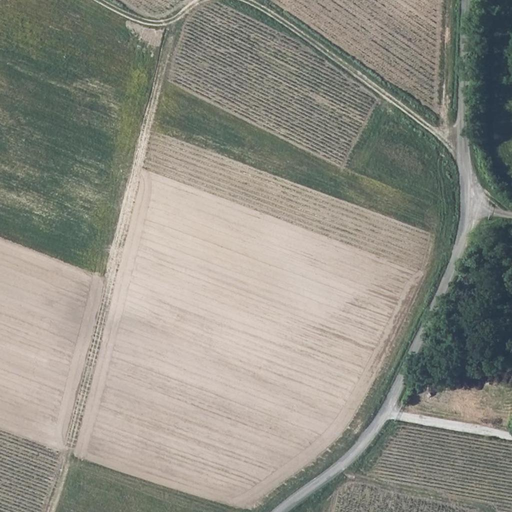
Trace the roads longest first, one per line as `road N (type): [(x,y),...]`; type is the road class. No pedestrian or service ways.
road 1 (unclassified): [(282,511),(379,425),(428,333),(459,250),(468,208),(461,147),(466,0)]
road 2 (track): [(371,435),(355,420),(109,309),(99,284),(0,251)]
road 3 (track): [(241,0),(461,147)]
road 4 (track): [(95,0),(155,24),(183,19),(208,0)]
